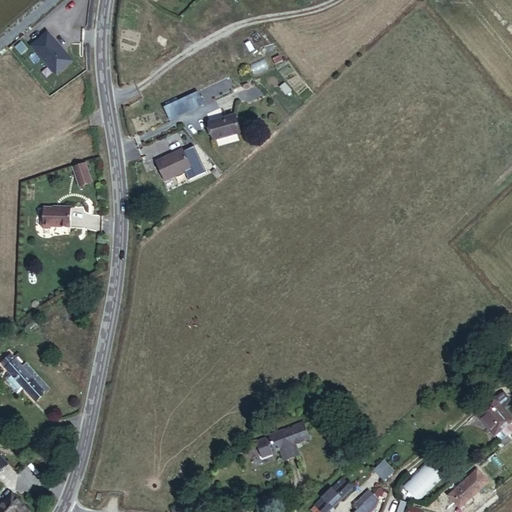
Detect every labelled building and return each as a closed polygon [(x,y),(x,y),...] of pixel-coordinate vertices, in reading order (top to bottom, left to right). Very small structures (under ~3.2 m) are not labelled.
[(28,46),(53,76),(70,62),(45,32),(28,46)] [(181,77),(197,70),(193,63),(178,70),(181,77)] [(211,100),(236,87),(224,65),(200,77),(205,86),(211,100)] [(185,84),(200,77),(197,70),(181,77),(185,84)] [(205,86),(200,77),(185,84),(159,96),(164,106),(205,86)] [(164,106),(170,119),(211,100),(205,86),(164,106)] [(229,108),(206,119),(213,136),(237,125),(229,108)] [(219,140),(220,145),(239,140),(238,135),(219,140)] [(192,168),(183,148),(155,160),(164,180),(192,168)] [(92,179),(86,160),(74,164),(80,183),(92,179)] [(63,205),(47,204),(46,214),(44,216),(44,222),(46,224),(52,225),(54,223),(72,224),(73,204),(63,203),(63,205)] [(48,395),(37,383),(23,367),(13,355),(2,363),(13,375),(8,380),(8,383),(19,396),(26,390),(38,403),(48,395)] [(23,367),(37,383),(42,379),(28,363),(23,367)] [(511,421),(493,400),(475,416),(494,437),(511,421)] [(309,442),(303,426),(269,438),(270,440),(266,442),(265,440),(255,444),(261,459),(271,456),(269,452),(273,451),(274,453),(278,452),(282,462),(298,457),(295,447),(309,442)] [(431,458),(403,485),(417,501),(446,474),(431,458)] [(385,480),(395,470),(384,459),(374,470),(385,480)] [(457,511),(478,493),(466,480),(445,499),(456,511),(457,511)] [(316,511),(313,511),(326,511),(350,490),(344,483),(321,506),(318,503),(313,508),(316,511)] [(363,503),(370,510),(373,501),(369,497),(363,503)] [(26,511),(12,498),(0,509),(0,511),(26,511)] [(363,503),(354,511),(368,511),(370,510),(363,503)]
